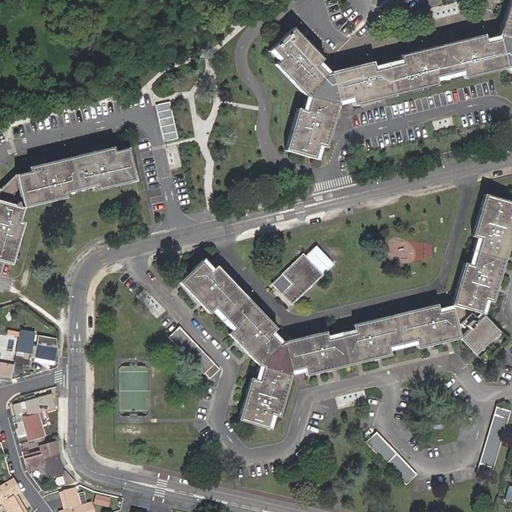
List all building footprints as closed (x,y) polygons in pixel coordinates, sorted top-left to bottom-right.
[(511,38),(511,0),(508,0),(498,34),(503,36),(511,38)] [(317,63),(320,60),(323,57),(291,26),(269,47),(280,58),(277,61),(274,64),(276,66),(305,94),(327,73),(317,63)] [(484,42),(483,38),(482,34),(440,44),(399,54),(400,57),(401,61),(374,68),(373,64),(372,60),(330,70),(337,100),(351,97),(352,101),(353,105),(436,85),(435,81),(434,77),(461,70),(462,74),(463,78),(505,68),(498,38),(484,42)] [(511,41),(511,39),(503,41),(508,62),(511,61),(511,41)] [(280,58),(269,47),(266,50),(277,61),(280,58)] [(401,61),(400,57),(373,64),(374,68),(401,61)] [(330,70),(320,60),(317,63),(327,73),(330,70)] [(435,81),(462,74),(461,70),(434,77),(435,81)] [(308,96),(305,94),(300,109),(304,110),(308,96)] [(326,146),(338,104),(308,96),(304,110),(300,109),(296,107),(284,149),(314,158),(318,144),(322,145),(326,146)] [(165,139),(179,136),(171,100),(157,103),(165,139)] [(318,159),(322,145),(318,144),(314,158),(318,159)] [(16,177),(18,187),(23,207),(65,197),(64,193),(63,188),(91,182),(92,186),(93,190),(135,180),(128,150),(114,153),(113,149),(112,146),(28,166),(29,170),(30,173),(16,177)] [(18,187),(16,177),(30,173),(29,170),(15,173),(5,183),(18,187)] [(63,188),(64,193),(92,186),(91,182),(63,188)] [(23,207),(18,187),(5,183),(0,187),(0,200),(19,206),(23,207)] [(463,262),(451,304),(479,312),(484,298),(488,299),(492,300),(511,232),(511,216),(508,216),(511,201),(483,193),(471,235),(475,237),(480,238),(471,265),(467,263),(463,262)] [(23,222),(19,221),(15,220),(19,206),(0,200),(0,260),(11,264),(23,222)] [(19,221),(23,207),(19,206),(15,220),(19,221)] [(480,238),(475,237),(467,263),(471,265),(480,238)] [(323,274),(302,253),(281,273),(270,282),(280,293),(291,304),(323,274)] [(203,257),(200,260),(210,271),(213,268),(203,257)] [(228,333),(258,364),(280,343),(269,333),(272,330),(276,327),(217,265),(213,268),(210,271),(200,260),(178,281),(208,312),(211,309),(214,307),(234,327),(231,330),(228,333)] [(479,312),(484,313),(488,299),(484,298),(479,312)] [(304,367),(305,370),(306,374),(391,354),(390,350),(389,345),(416,339),(417,343),(418,347),(460,337),(452,307),(438,311),(437,307),(436,303),(352,323),(353,327),(354,331),(326,338),(325,334),(324,330),(283,340),(290,370),(304,367)] [(214,307),(211,309),(231,330),(234,327),(214,307)] [(484,313),(460,337),(476,355),(500,331),(484,313)] [(179,326),(168,336),(204,372),(214,362),(179,326)] [(353,327),(325,334),(326,338),(354,331),(353,327)] [(57,347),(37,343),(36,343),(36,346),(32,346),(34,331),(20,329),(14,362),(29,365),(31,354),(34,355),(34,359),(55,362),(58,347),(57,347)] [(280,343),(283,340),(272,330),(269,333),(280,343)] [(39,334),(37,343),(57,347),(57,338),(39,334)] [(390,350),(417,343),(416,339),(389,345),(390,350)] [(0,377),(11,379),(14,364),(0,362),(0,377)] [(291,374),(262,365),(258,379),(254,377),(251,376),(238,418),(267,427),(271,413),(275,414),(278,415),(291,374)] [(147,367),(133,367),(132,375),(147,375),(147,367)] [(51,392),(12,403),(16,418),(25,416),(26,419),(23,420),(29,440),(36,438),(44,436),(37,415),(35,416),(34,413),(56,406),(51,392)] [(491,474),(510,410),(496,406),(476,470),(491,474)] [(271,428),(275,414),(271,413),(267,427),(271,428)] [(417,474),(376,432),(365,442),(406,484),(417,474)] [(48,477),(63,473),(53,440),(46,442),(44,436),(36,438),(41,454),(37,455),(36,452),(22,456),(27,471),(41,466),(40,464),(44,463),(48,477)] [(309,455),(302,447),(295,453),(303,461),(309,455)] [(20,490),(12,477),(0,484),(0,502),(3,500),(4,503),(3,505),(7,511),(25,511),(16,496),(13,498),(12,495),(20,490)] [(58,511),(93,511),(91,503),(86,504),(82,492),(76,494),(74,489),(60,493),(64,507),(67,506),(68,509),(58,511)]
